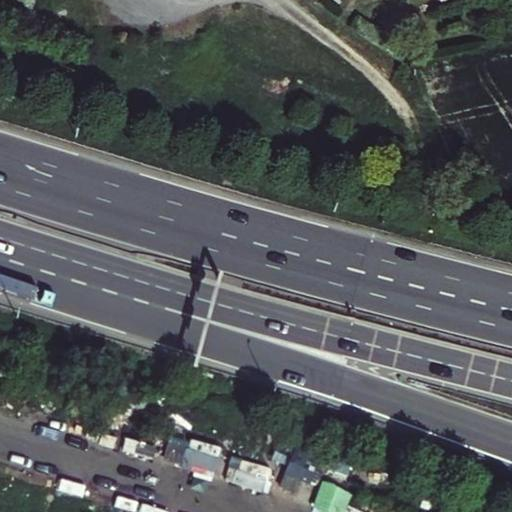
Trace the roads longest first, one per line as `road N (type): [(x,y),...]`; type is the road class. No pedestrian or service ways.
road 1 (trunk): [(67,269),(337,380),(511,441)]
road 2 (motorway): [(67,269),(511,380)]
road 3 (motorway): [(366,270),(0,166)]
road 4 (unknown): [(265,0),(408,114),(441,189)]
road 5 (unclassified): [(0,437),(252,511)]
road 6 (motorway): [(511,316),(366,270)]
road 7 (trunk): [(511,300),(366,270)]
